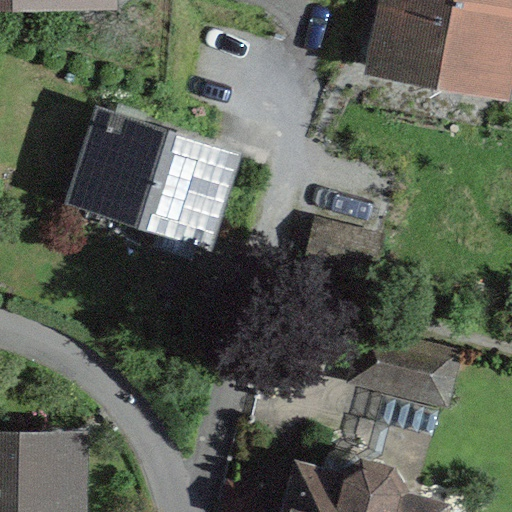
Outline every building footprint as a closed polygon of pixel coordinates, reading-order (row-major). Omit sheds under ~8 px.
[(511,83),(511,0),(374,0),(363,67),(511,92),(511,83)] [(243,139),(96,95),(65,196),(212,240),(243,139)] [(384,226),(312,209),(300,259),(373,275),(384,226)] [(359,323),(345,379),(447,404),(461,349),(359,323)] [(0,511),(86,511),(87,423),(0,422),(0,511)] [(449,487),(406,476),(394,456),(363,448),(344,460),(293,447),(275,511),(459,511),(445,502),(449,487)]
